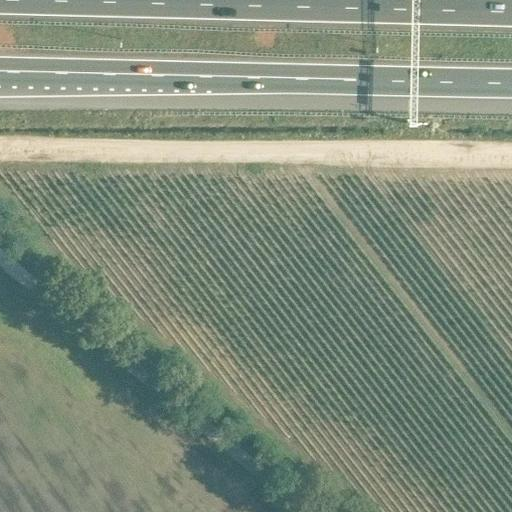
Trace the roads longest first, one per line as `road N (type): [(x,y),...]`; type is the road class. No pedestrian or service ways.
road 1 (motorway): [(0,69),(511,83)]
road 2 (track): [(0,148),(511,154)]
road 3 (unclassified): [(308,511),(0,251)]
road 4 (motorway): [(511,4),(357,0)]
